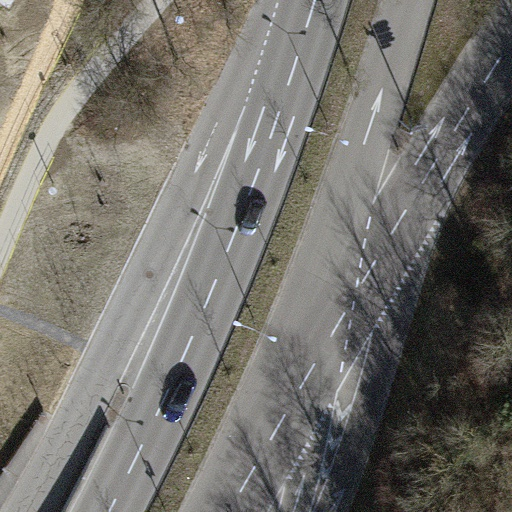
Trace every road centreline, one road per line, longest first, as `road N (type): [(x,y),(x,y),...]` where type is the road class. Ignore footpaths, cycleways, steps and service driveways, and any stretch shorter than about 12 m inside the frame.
road 1 (primary): [(317,0),(198,332),(107,511)]
road 2 (trunk): [(0,402),(88,269),(299,0)]
road 3 (primary): [(333,327),(364,158),(412,0)]
road 4 (primary): [(333,327),(511,53)]
road 5 (trunk): [(0,215),(147,0)]
road 6 (primary): [(230,511),(333,327)]
